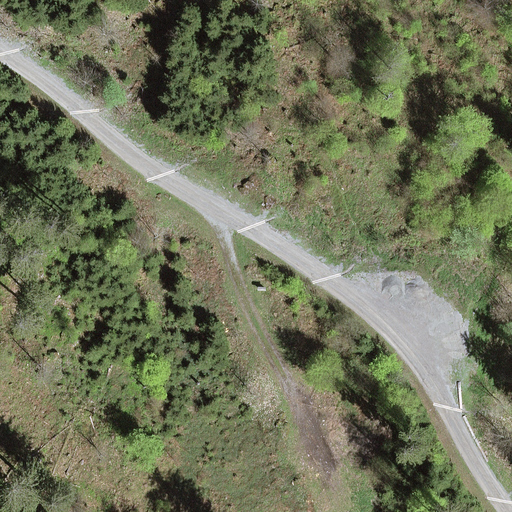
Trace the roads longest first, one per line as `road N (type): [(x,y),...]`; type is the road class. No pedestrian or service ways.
road 1 (track): [(0,52),(37,72),(177,190),(366,310),(409,349),(511,511)]
road 2 (track): [(343,511),(249,318),(228,265),(224,218)]
